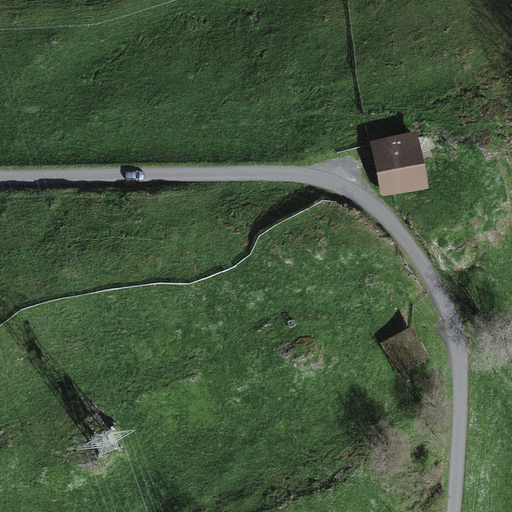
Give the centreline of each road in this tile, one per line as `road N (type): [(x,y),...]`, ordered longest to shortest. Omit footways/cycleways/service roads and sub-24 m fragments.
road 1 (unclassified): [(0,177),(296,174),(367,200),(395,226),(455,327),(462,359),(453,511)]
road 2 (trunk): [(65,0),(210,511)]
